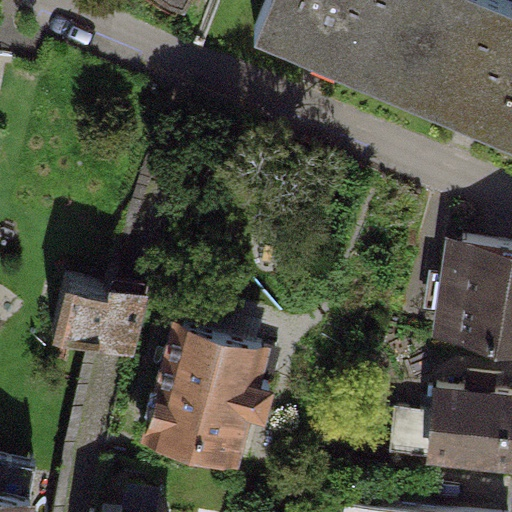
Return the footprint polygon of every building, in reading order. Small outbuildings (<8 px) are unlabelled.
[(188,0),(162,0),(183,11),(188,0)] [(257,0),(238,47),(511,158),(511,16),(471,0),(257,0)] [(511,339),(511,240),(457,231),(441,328),(511,339)] [(106,281),(63,269),(49,327),(94,337),(130,346),(147,278),(110,268),(106,281)] [(263,339),(176,316),(147,426),(235,448),(263,339)] [(432,409),(394,405),(390,446),(511,459),(511,456),(511,388),(436,380),(432,409)] [(0,511),(24,511),(36,455),(0,447),(0,511)] [(505,511),(346,500),(342,511),(505,511)]
